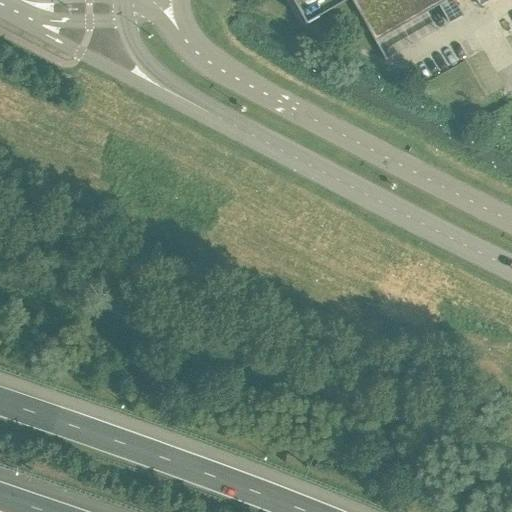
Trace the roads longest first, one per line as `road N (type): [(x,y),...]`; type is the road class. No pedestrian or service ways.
road 1 (tertiary): [(511,222),(219,70),(193,45),(177,6)]
road 2 (tertiary): [(150,84),(511,269)]
road 3 (motorway): [(296,511),(0,400)]
road 4 (unclassified): [(25,5),(55,38),(150,84)]
